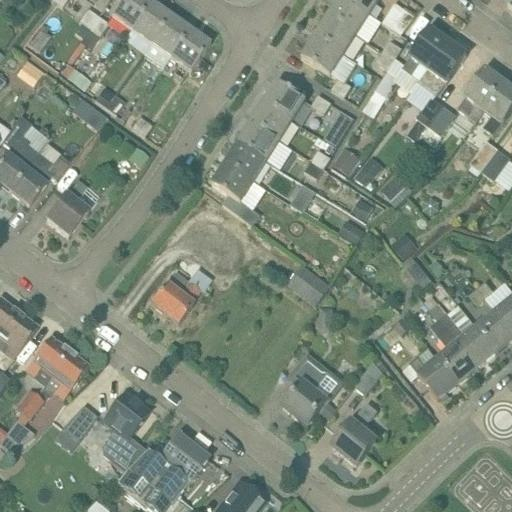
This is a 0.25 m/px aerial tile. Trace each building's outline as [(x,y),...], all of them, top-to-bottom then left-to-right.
[(53,0),(51,3),(62,11),(70,0),(53,0)] [(124,0),(110,20),(130,34),(150,5),(142,0),(124,0)] [(369,18),(340,0),(328,20),(357,38),(364,26),(369,18)] [(340,0),(369,18),(380,0),(340,0)] [(170,19),(150,5),(130,34),(150,47),(150,48),(170,19)] [(415,20),(403,12),(390,32),(401,39),(415,20)] [(89,32),(98,21),(87,14),(79,25),(89,32)] [(163,72),(170,62),(170,61),(190,33),(170,19),(150,48),(150,47),(143,57),(163,72)] [(328,20),(315,40),(344,59),(357,38),(328,20)] [(108,28),(98,21),(89,32),(100,40),(108,28)] [(49,32),(44,28),(30,47),(40,54),(51,39),(46,36),(49,32)] [(420,68),(428,73),(448,45),(430,32),(401,72),(411,79),(420,68)] [(210,47),(190,33),(170,61),(170,62),(190,75),(210,47)] [(330,79),(344,59),(315,40),(302,61),(330,79)] [(389,44),(382,55),(395,63),(402,52),(389,44)] [(467,59),(448,45),(428,73),(419,85),(438,98),(467,59)] [(395,63),(382,55),(375,66),(388,74),(395,63)] [(60,77),(84,94),(90,86),(84,82),(85,80),(67,67),(60,77)] [(476,109),(484,114),(505,86),(486,73),(457,113),(467,120),(476,109)] [(402,83),(389,74),(362,114),(373,121),(386,101),(388,103),(402,83)] [(352,90),(339,81),(332,92),(345,101),(352,90)] [(264,106),(293,124),(306,103),(277,85),(264,106)] [(511,113),(511,91),(505,86),(484,114),(492,121),(484,132),(494,139),(511,113)] [(94,104),(105,112),(114,99),(104,91),(94,104)] [(311,109),(324,118),(325,117),(330,109),(331,106),(318,98),(311,109)] [(125,106),(114,99),(105,112),(116,119),(125,106)] [(416,123),(418,124),(428,131),(444,110),(432,101),(416,123)] [(86,126),(96,114),(81,103),(72,115),(86,126)] [(251,126),(280,144),(293,124),(264,106),(251,126)] [(444,110),(428,131),(441,140),(451,126),(456,119),(444,110)] [(334,126),(348,134),(355,123),(342,114),(334,126)] [(152,129),(140,120),(132,131),(144,140),(152,129)] [(14,130),(25,138),(32,129),(21,121),(14,130)] [(238,147),(267,165),(280,144),(251,126),(238,147)] [(415,144),(421,136),(414,131),(408,139),(415,144)] [(428,131),(422,140),(435,149),(441,140),(428,131)] [(0,166),(0,186),(10,195),(39,158),(28,149),(30,146),(22,140),(0,166)] [(471,168),(483,177),(499,154),(488,145),(471,168)] [(238,147),(226,166),(254,184),(267,165),(238,147)] [(334,150),(329,147),(325,154),(330,157),(334,150)] [(128,162),(140,171),(148,159),(136,150),(128,162)] [(318,153),(311,164),(324,172),(331,161),(318,153)] [(511,162),(499,154),(483,177),(495,185),(511,162)] [(357,167),(342,156),(333,167),(348,178),(357,167)] [(52,168),(39,158),(10,195),(29,210),(46,189),(45,188),(51,180),(56,184),(68,169),(58,161),(52,168)] [(324,172),(311,164),(304,175),(317,183),(324,172)] [(241,206),(254,184),(226,166),(212,188),(241,206)] [(377,178),(365,168),(355,181),(367,191),(377,178)] [(381,194),(391,205),(405,191),(394,181),(381,194)] [(87,192),(78,184),(46,223),(68,241),(88,215),(76,206),(87,192)] [(312,203),(299,195),(290,208),(303,216),(312,203)] [(439,205),(431,200),(423,205),(422,214),(431,219),(439,215),(439,205)] [(359,201),(351,215),(366,224),(374,211),(359,201)] [(261,219),(247,210),(241,221),(253,229),(261,219)] [(347,224),(338,237),(356,249),(365,235),(347,224)] [(418,251),(405,236),(391,248),(403,263),(418,251)] [(438,280),(446,274),(437,263),(429,269),(438,280)] [(432,284),(416,265),(407,273),(422,292),(432,284)] [(331,289),(302,268),(287,288),(315,309),(331,289)] [(201,295),(176,276),(151,307),(178,328),(193,308),(192,307),(201,295)] [(485,286),(477,293),(485,303),(486,303),(494,296),(486,286),(485,286)] [(485,303),(477,293),(469,299),(478,310),(485,303)] [(0,340),(0,341),(19,317),(0,302),(0,340)] [(511,302),(496,316),(511,335),(511,302)] [(434,309),(430,304),(426,307),(430,313),(434,309)] [(497,356),(477,331),(466,340),(438,306),(434,309),(430,313),(438,324),(478,371),(497,356)] [(333,313),(320,311),(318,336),(331,337),(333,313)] [(477,331),(497,356),(511,343),(511,335),(496,316),(477,331)] [(38,331),(19,317),(0,341),(10,349),(4,356),(13,363),(38,331)] [(395,330),(401,339),(411,331),(405,323),(395,330)] [(438,324),(430,331),(449,354),(439,363),(458,387),(478,371),(438,324)] [(35,380),(33,383),(43,391),(45,388),(51,381),(51,380),(69,356),(50,341),(26,373),(35,380)] [(51,381),(45,388),(64,402),(88,371),(69,356),(51,380),(51,381)] [(328,376),(308,360),(291,381),(301,389),(283,411),(308,430),(327,405),(313,395),(328,376)] [(386,371),(379,362),(374,366),(373,366),(354,390),(365,399),(383,377),(382,375),(386,371)] [(458,387),(439,363),(438,363),(427,372),(418,362),(410,368),(410,369),(403,374),(411,385),(418,379),(438,403),(458,387)] [(362,367),(353,370),(355,376),(364,373),(362,367)] [(0,395),(9,383),(0,375),(0,395)] [(22,418),(36,399),(29,393),(15,413),(22,418)] [(126,477),(125,477),(148,456),(130,442),(149,417),(124,398),(103,425),(115,434),(102,451),(102,457),(105,460),(126,477)] [(44,404),(36,399),(22,418),(29,424),(44,404)] [(322,417),(329,422),(337,412),(329,407),(322,417)] [(367,407),(333,450),(357,469),(376,445),(363,434),(378,415),(367,407)] [(83,409),(62,433),(76,445),(97,422),(83,409)] [(34,438),(17,424),(13,428),(0,445),(0,450),(9,457),(34,438)] [(159,464),(148,456),(125,477),(117,488),(148,511),(193,511),(194,511),(181,498),(208,463),(178,439),(159,464)] [(259,511),(264,506),(239,486),(218,511),(259,511)]
